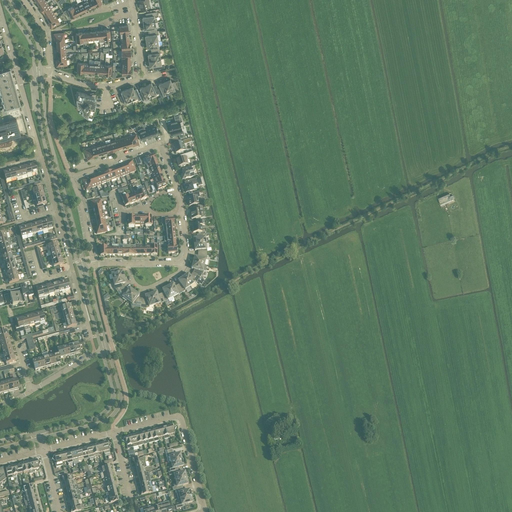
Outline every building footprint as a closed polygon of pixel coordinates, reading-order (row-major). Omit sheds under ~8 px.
[(45,0),(44,0),(38,4),(41,9),(48,4),(45,0)] [(83,2),(81,0),(77,2),(81,12),(86,9),(83,2)] [(91,7),(87,0),(81,0),(83,2),(86,9),(91,7)] [(138,0),(140,9),(148,7),(147,1),(149,1),(148,0),(138,0)] [(81,12),(77,2),(72,5),(73,6),(77,14),(81,12)] [(48,4),(41,9),(44,13),(51,8),(48,4)] [(77,14),(73,6),(67,9),(68,11),(65,13),(67,16),(70,15),(71,17),(77,14)] [(51,8),(44,13),(47,17),(54,13),(51,8)] [(143,23),(155,21),(154,15),(157,15),(156,12),(146,13),(147,16),(142,17),(143,23)] [(54,13),(47,17),(49,21),(50,22),(57,17),(54,13)] [(50,22),(49,21),(47,22),(51,28),(60,22),(57,17),(50,22)] [(149,32),(157,30),(156,27),(155,21),(143,23),(144,29),(149,29),(149,32)] [(146,41),(154,40),(158,40),(157,34),(157,30),(149,32),(150,35),(145,35),(146,41)] [(152,50),(160,49),(159,46),(158,46),(158,40),(154,40),(146,41),(147,48),(151,47),(152,50)] [(160,49),(152,50),(152,53),(148,54),(149,60),(160,58),(159,52),(160,52),(160,49)] [(160,58),(149,60),(150,66),(154,65),(155,68),(164,67),(164,64),(161,64),(160,58)] [(11,71),(10,68),(0,70),(0,86),(0,88),(0,87),(0,92),(1,92),(2,94),(1,95),(2,99),(3,99),(4,101),(3,101),(4,106),(5,105),(6,108),(4,108),(5,109),(19,105),(9,71),(11,71)] [(164,81),(169,92),(175,89),(175,90),(178,89),(175,82),(172,83),(170,79),(164,81)] [(169,92),(164,81),(159,84),(161,88),(158,89),(159,92),(161,96),(164,95),(169,92)] [(158,89),(156,85),(153,86),(151,82),(146,85),(150,96),(156,93),(156,94),(159,92),(158,89)] [(150,96),(146,85),(140,88),(142,92),(139,93),(141,99),(142,100),(145,99),(145,98),(150,96)] [(139,93),(137,89),(134,90),(132,86),(127,89),(131,99),(137,97),(138,100),(141,99),(139,93)] [(131,99),(127,89),(121,91),(123,95),(120,97),(123,104),(126,102),(131,99)] [(91,116),(92,116),(97,93),(88,94),(88,93),(87,94),(76,91),(76,92),(76,93),(76,94),(76,95),(76,96),(76,97),(76,98),(76,99),(76,100),(77,102),(77,104),(78,105),(78,106),(79,107),(79,108),(80,108),(81,110),(82,110),(83,112),(84,113),(85,113),(86,114),(88,115),(90,116),(91,116)] [(169,129),(181,126),(179,119),(180,119),(179,114),(174,115),(175,121),(168,123),(169,129)] [(0,140),(21,135),(16,119),(0,123),(0,140)] [(156,127),(155,125),(150,127),(153,135),(153,136),(156,135),(155,134),(158,133),(157,129),(159,128),(159,126),(156,127)] [(184,133),(183,133),(181,126),(169,129),(171,135),(178,133),(180,139),(185,138),(184,133)] [(145,139),(145,138),(148,137),(145,129),(144,127),(138,129),(139,132),(140,132),(140,133),(138,134),(140,141),(143,140),(145,139)] [(151,137),(150,136),(153,135),(150,127),(145,129),(148,137),(148,138),(151,137)] [(136,134),(131,135),(133,143),(132,143),(133,146),(139,144),(136,134)] [(176,153),(185,150),(183,141),(172,144),(173,148),(174,147),(176,153)] [(88,159),(93,157),(94,157),(93,155),(92,155),(90,147),(85,149),(88,159)] [(186,159),(194,157),(192,152),(185,154),(186,158),(176,160),(178,167),(183,166),(185,166),(185,165),(188,164),(186,159)] [(156,161),(154,155),(145,158),(148,164),(156,161)] [(132,161),(127,163),(126,164),(127,166),(128,165),(131,173),(136,171),(132,161)] [(148,164),(146,165),(148,170),(158,166),(156,161),(148,164)] [(29,164),(32,174),(35,173),(36,176),(38,175),(34,163),(29,164)] [(158,166),(148,170),(150,175),(152,174),(160,171),(158,166)] [(194,172),(195,170),(194,166),(182,169),(183,172),(182,173),(183,175),(181,176),(182,180),(194,177),(192,173),(194,172)] [(11,180),(8,170),(3,172),(6,182),(11,180)] [(163,181),(162,176),(154,179),(152,180),(154,185),(155,184),(156,184),(163,181)] [(86,190),(91,188),(88,180),(89,180),(88,178),(82,180),(86,190)] [(198,186),(202,185),(200,178),(185,182),(186,185),(184,185),(186,192),(194,190),(192,185),(198,184),(198,186)] [(155,184),(154,185),(153,185),(156,193),(159,192),(158,190),(166,187),(164,181),(163,181),(156,184),(155,184)] [(34,196),(44,193),(42,187),(40,188),(39,186),(32,188),(34,196)] [(141,201),(147,198),(143,190),(137,192),(137,193),(138,193),(141,200),(140,200),(141,201)] [(197,198),(200,197),(199,192),(191,194),(192,197),(187,198),(189,206),(199,204),(197,198)] [(136,202),(140,200),(141,200),(138,193),(137,193),(133,195),(136,202)] [(441,204),(452,199),(449,193),(438,197),(441,204)] [(131,204),(136,202),(133,195),(128,196),(128,197),(131,204)] [(128,197),(128,196),(122,198),(125,207),(131,204),(128,197)] [(92,208),(94,208),(102,206),(101,200),(90,202),(92,208)] [(199,211),(203,210),(202,206),(192,208),(193,212),(190,212),(191,219),(200,217),(199,211)] [(174,225),(173,219),(165,220),(165,218),(161,218),(162,226),(163,226),(165,226),(174,225)] [(45,220),(47,230),(53,229),(50,219),(45,220)] [(201,226),(204,225),(204,221),(196,222),(196,225),(192,225),(193,232),(202,231),(201,226)] [(106,226),(98,227),(95,228),(97,234),(107,232),(106,226)] [(5,234),(0,235),(0,241),(10,239),(8,233),(5,234)] [(194,244),(206,243),(205,237),(206,237),(205,234),(198,235),(198,238),(193,238),(194,244)] [(49,251),(59,249),(58,243),(48,246),(49,251)] [(206,243),(194,244),(195,251),(199,250),(199,251),(199,254),(207,254),(207,251),(207,249),(206,249),(206,243)] [(207,254),(199,254),(199,257),(194,257),(193,262),(204,265),(206,260),(207,258),(207,254)] [(62,259),(52,262),(54,267),(64,264),(62,259)] [(204,265),(193,262),(191,268),(196,270),(195,270),(193,274),(200,278),(203,274),(203,271),(204,265)] [(113,280),(124,277),(123,271),(118,272),(117,269),(110,271),(111,274),(113,280)] [(7,278),(17,276),(16,270),(6,273),(7,278)] [(200,278),(193,274),(191,277),(188,274),(183,277),(190,286),(195,283),(195,284),(197,282),(200,278)] [(117,292),(124,288),(122,285),(126,283),(124,277),(113,280),(114,286),(114,288),(117,292)] [(190,286),(183,277),(178,281),(181,284),(180,285),(178,286),(182,293),(185,290),(190,286)] [(65,291),(62,281),(57,282),(60,294),(62,294),(62,292),(65,291)] [(59,292),(57,282),(51,284),(54,294),(59,292)] [(182,293),(178,286),(176,288),(175,288),(173,284),(168,287),(173,297),(178,294),(179,295),(182,293)] [(161,295),(164,302),(168,300),(173,297),(168,287),(162,290),(164,294),(161,295)] [(127,301),(134,292),(129,288),(126,291),(124,288),(117,292),(120,296),(122,298),(123,297),(127,301)] [(23,296),(22,292),(10,296),(12,306),(25,302),(23,296)] [(140,308),(141,300),(137,299),(139,295),(134,292),(127,301),(132,304),(132,305),(131,306),(131,307),(132,308),(132,309),(134,309),(135,309),(135,308),(136,307),(140,308)] [(151,294),(155,305),(160,303),(164,302),(161,295),(158,296),(157,292),(151,294)] [(155,305),(151,294),(145,296),(146,301),(141,300),(140,308),(146,308),(149,307),(155,305)] [(63,313),(72,310),(71,305),(61,307),(63,313)] [(37,313),(40,323),(45,322),(42,312),(37,313)] [(40,323),(37,313),(32,315),(34,325),(40,323)] [(21,318),(25,330),(30,329),(29,326),(26,316),(21,318)] [(25,330),(21,318),(16,319),(17,324),(15,325),(17,333),(25,330)] [(9,335),(0,336),(0,341),(0,343),(10,340),(9,337),(10,337),(9,334),(9,335)] [(10,340),(0,343),(2,348),(12,345),(11,345),(11,342),(11,340),(10,340)] [(73,344),(76,354),(81,353),(80,349),(83,348),(81,341),(78,342),(78,343),(73,344)] [(67,346),(70,356),(76,354),(73,344),(67,346)] [(12,345),(2,348),(3,353),(13,350),(14,350),(12,345),(11,345),(12,345)] [(62,347),(65,357),(70,356),(67,346),(62,347)] [(65,357),(62,347),(57,349),(58,354),(60,359),(65,357)] [(13,350),(3,353),(4,358),(14,356),(15,355),(14,350),(13,350)] [(53,355),(56,365),(61,363),(60,359),(58,354),(53,355)] [(6,363),(4,364),(5,366),(12,364),(11,362),(17,361),(15,355),(14,356),(4,358),(6,363)] [(48,357),(51,366),(56,365),(53,355),(48,357)] [(38,360),(40,369),(46,368),(43,358),(38,360)] [(40,369),(38,360),(32,361),(35,371),(40,369)] [(11,381),(14,391),(19,389),(17,379),(11,381)] [(167,427),(169,436),(174,434),(174,432),(175,432),(175,431),(176,428),(173,427),(173,426),(167,427)] [(169,436),(167,427),(161,429),(163,437),(164,440),(169,439),(169,436)] [(151,431),(153,440),(154,443),(159,441),(158,438),(156,430),(151,431)] [(140,434),(143,445),(149,444),(148,441),(146,433),(140,434)] [(135,436),(138,447),(143,445),(140,434),(135,436)] [(131,440),(132,445),(133,448),(138,447),(135,436),(130,437),(131,440)] [(133,448),(132,445),(131,440),(130,437),(123,439),(124,439),(122,442),(125,444),(126,444),(127,446),(127,449),(133,448)] [(102,444),(104,452),(104,455),(110,453),(109,448),(110,448),(110,447),(111,445),(109,443),(108,442),(102,444)] [(171,463),(183,460),(182,459),(181,455),(180,455),(180,454),(173,456),(172,450),(165,452),(166,458),(170,457),(171,463)] [(62,463),(60,455),(53,457),(52,460),(54,462),(56,468),(63,466),(62,463)] [(132,460),(134,463),(135,465),(139,464),(145,463),(145,459),(145,457),(132,460)] [(38,461),(38,460),(31,462),(34,470),(39,469),(38,466),(40,466),(39,465),(41,463),(38,461)] [(183,460),(171,463),(173,469),(169,470),(170,473),(177,471),(177,468),(183,466),(183,465),(183,461),(183,460)] [(13,476),(11,467),(5,469),(8,479),(13,478),(13,476)] [(0,511),(2,511),(1,506),(0,504),(0,503),(0,502),(0,497),(10,496),(8,491),(0,493),(0,484),(6,481),(3,469),(2,470),(0,470),(0,511)] [(176,481),(188,478),(187,477),(185,473),(185,472),(178,474),(177,471),(170,473),(168,473),(169,476),(174,475),(176,481)] [(175,491),(182,489),(181,486),(188,484),(187,483),(188,483),(188,479),(188,478),(176,481),(177,485),(173,485),(174,488),(172,488),(173,491),(175,491)] [(108,493),(116,491),(113,481),(105,483),(107,489),(105,491),(108,493)] [(146,489),(141,490),(142,492),(141,496),(153,493),(152,487),(146,489)] [(180,499),(192,496),(192,495),(190,491),(189,490),(183,492),(182,489),(175,491),(176,494),(179,493),(180,499)] [(117,496),(107,499),(108,504),(120,501),(118,498),(117,496)] [(192,496),(180,499),(182,505),(175,507),(176,510),(183,508),(182,505),(192,502),(192,501),(193,501),(192,497),(192,496)]
